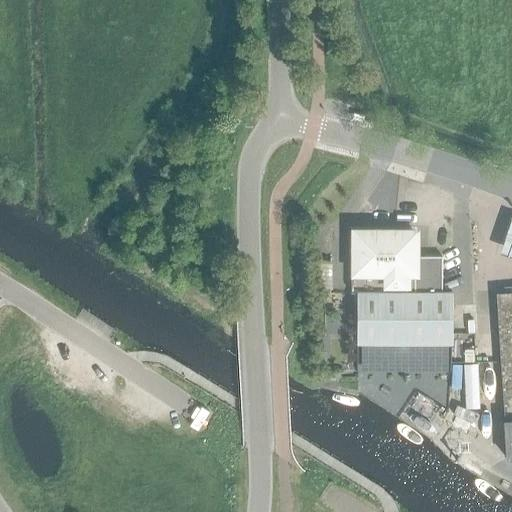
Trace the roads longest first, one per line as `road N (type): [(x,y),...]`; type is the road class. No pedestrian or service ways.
road 1 (tertiary): [(256,511),(246,180),(275,118)]
road 2 (tertiary): [(511,191),(275,118)]
road 3 (unclassified): [(114,359),(0,285)]
